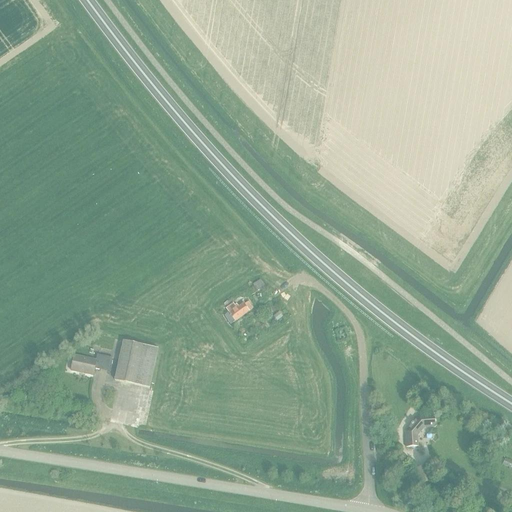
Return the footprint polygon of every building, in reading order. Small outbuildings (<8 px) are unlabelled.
[(234,306),(232,303),(225,308),(228,313),(223,316),(229,324),(252,309),(247,302),(244,304),(243,303),(237,307),(235,304),(234,306)] [(279,311),(273,316),(277,321),(282,316),(279,311)] [(338,343),(348,340),(345,328),(335,331),(338,343)] [(119,341),(113,340),(113,339),(103,337),(101,346),(111,349),(111,348),(117,350),(119,341)] [(158,348),(123,341),(114,380),(149,388),(158,348)] [(96,360),(74,355),(71,371),(93,376),(94,368),(100,370),(103,356),(97,355),(96,360)] [(44,373),(52,375),(53,367),(45,366),(44,373)] [(418,417),(406,432),(407,447),(417,446),(417,435),(424,427),(435,426),(434,416),(418,417)] [(511,464),(511,462),(505,459),(502,464),(511,468),(511,464)] [(427,465),(415,469),(420,484),(432,480),(427,465)]
